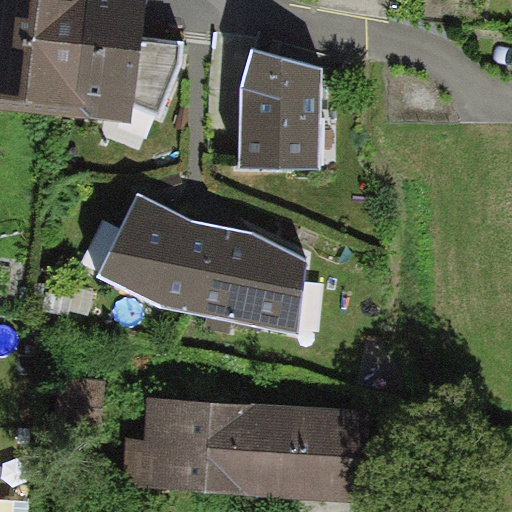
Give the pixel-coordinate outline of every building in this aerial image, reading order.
[(0,0),(0,115),(133,130),(135,115),(161,125),(182,71),(184,53),(148,49),(152,0),(0,0)] [(241,170),(322,176),(324,64),(211,47),(208,150),(241,151),(241,170)] [(143,198),(101,286),(161,313),(301,339),(311,272),(253,239),(196,227),(143,198)] [(104,438),(107,385),(59,382),(55,435),(104,438)] [(360,511),(366,415),(146,401),(144,444),(129,443),(126,496),(360,511)]
